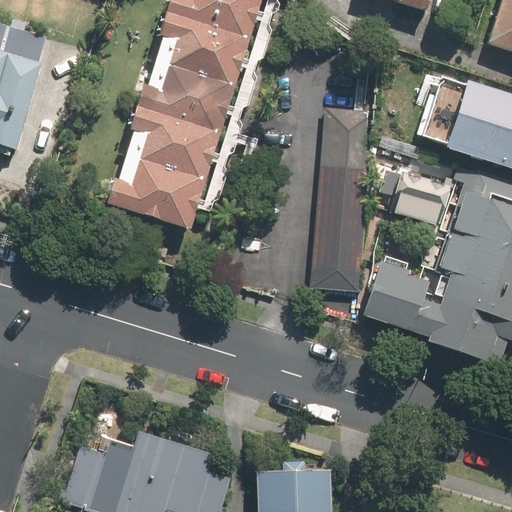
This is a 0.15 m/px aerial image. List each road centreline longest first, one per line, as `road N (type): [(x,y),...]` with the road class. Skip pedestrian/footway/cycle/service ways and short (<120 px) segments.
road 1 (residential): [(511,438),(37,295)]
road 2 (residential): [(37,295),(0,418)]
